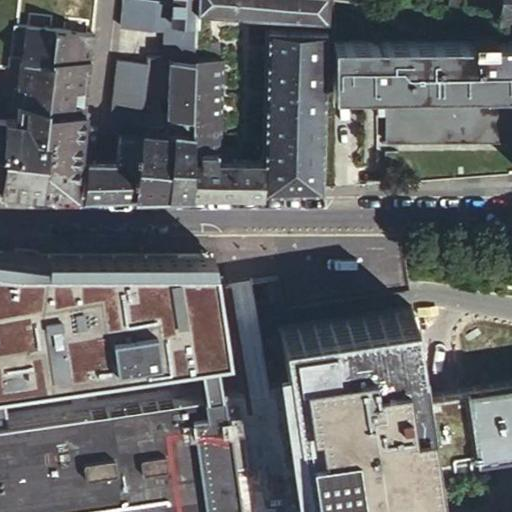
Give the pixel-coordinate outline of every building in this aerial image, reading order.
[(123,0),(121,26),(165,30),(163,55),(167,55),(193,57),(193,55),(195,20),(170,19),(171,9),(157,8),(158,0),(123,0)] [(171,9),(171,0),(158,0),(157,8),(171,9)] [(171,0),(171,9),(170,19),(195,20),(195,8),(195,0),(171,0)] [(326,0),(195,0),(195,8),(326,16),(326,0)] [(414,0),(415,8),(447,13),(447,9),(462,12),(462,0),(414,0)] [(511,0),(498,0),(497,19),(509,21),(510,7),(511,7),(511,0)] [(4,110),(4,114),(0,158),(0,183),(16,184),(18,186),(42,187),(57,189),(59,191),(76,192),(96,29),(88,28),(68,25),(51,24),(29,21),(21,20),(16,20),(12,66),(6,65),(2,93),(16,95),(15,111),(4,110)] [(316,186),(321,186),(325,29),(269,27),(265,158),(214,157),(214,147),(216,147),(219,55),(193,55),(193,57),(191,113),(191,118),(188,187),(252,187),(317,188),(316,186)] [(331,40),(332,91),(375,91),(383,91),(384,139),(511,138),(511,38),(493,39),(493,33),(471,33),(471,39),(331,40)] [(191,113),(193,57),(167,55),(166,113),(191,113)] [(119,129),(138,133),(140,123),(147,62),(118,57),(110,127),(119,129)] [(161,188),(188,187),(191,118),(185,118),(185,128),(140,123),(138,133),(132,189),(161,188)] [(82,190),(132,189),(138,133),(119,129),(116,161),(116,163),(87,163),(88,161),(85,161),(82,190)] [(0,245),(0,380),(227,347),(213,256),(46,258),(40,251),(0,245)] [(405,260),(265,279),(269,303),(408,284),(405,260)] [(511,511),(511,381),(424,393),(412,308),(279,327),(286,380),(306,511),(511,511)] [(306,511),(286,380),(0,421),(0,511),(306,511)]
